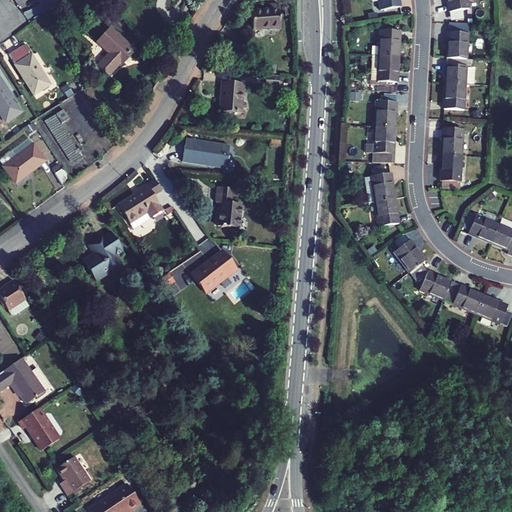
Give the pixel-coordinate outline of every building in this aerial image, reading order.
[(371,0),(372,3),(379,2),(380,11),(400,7),(398,0),(371,0)] [(446,0),(449,13),(462,11),(468,10),(466,0),(446,0)] [(270,10),(251,11),(252,30),(280,28),(278,4),(269,4),(270,10)] [(462,11),(449,13),(450,21),(463,19),(462,11)] [(109,28),(96,43),(109,54),(97,67),(107,77),(119,64),(122,66),(135,52),(109,28)] [(372,47),(371,56),(398,57),(399,32),(380,31),(379,47),(372,47)] [(467,34),(448,33),(446,59),(466,60),(467,34)] [(34,95),(50,85),(31,56),(24,46),(9,55),(16,66),(15,66),(34,95)] [(371,56),(370,82),(385,82),(397,83),(398,57),(371,56)] [(446,59),(445,84),(465,85),(474,86),(474,68),(470,68),(471,60),(466,60),(446,59)] [(266,75),(265,86),(278,87),(279,76),(266,75)] [(18,107),(0,79),(0,114),(5,123),(12,119),(13,115),(11,111),(18,107)] [(222,82),(219,112),(241,114),(243,84),(222,82)] [(445,84),(444,110),(463,111),(465,85),(445,84)] [(376,102),(374,128),(394,129),(395,103),(376,102)] [(69,119),(63,110),(56,115),(62,124),(69,119)] [(77,150),(55,116),(46,121),(73,163),(81,157),(79,154),(81,153),(78,149),(77,150)] [(373,145),(366,145),(366,153),(372,153),(372,163),(392,164),(394,129),(374,128),(373,145)] [(443,130),(441,155),(461,156),(462,131),(443,130)] [(84,142),(79,134),(75,136),(80,144),(84,142)] [(16,157),(33,145),(29,139),(12,152),(16,157)] [(185,140),(184,146),(198,148),(199,142),(185,140)] [(184,146),(182,162),(226,169),(229,147),(199,142),(198,148),(184,146)] [(3,167),(15,184),(45,161),(33,145),(16,157),(12,152),(0,160),(0,162),(4,167),(3,167)] [(441,155),(440,181),(442,181),(458,182),(460,182),(461,156),(441,155)] [(52,169),(55,173),(62,169),(59,164),(52,169)] [(70,181),(62,169),(55,173),(55,174),(62,186),(70,181)] [(374,202),(394,199),(390,174),(364,178),(368,203),(374,202)] [(146,186),(153,196),(160,191),(154,181),(146,186)] [(153,196),(146,186),(139,190),(140,191),(117,206),(131,227),(130,229),(131,231),(134,232),(163,213),(153,196)] [(232,189),(217,188),(216,203),(220,204),(217,226),(238,229),(241,205),(230,204),(232,189)] [(374,202),(379,228),(398,225),(394,199),(374,202)] [(475,216),(468,234),(491,244),(499,226),(475,216)] [(499,226),(491,244),(508,251),(507,254),(511,256),(511,223),(502,219),(499,226)] [(95,255),(84,263),(96,281),(119,265),(114,256),(122,251),(110,233),(89,246),(95,255)] [(394,253),(409,273),(421,264),(425,261),(409,241),(394,253)] [(222,251),(191,275),(206,294),(236,270),(222,251)] [(427,272),(421,264),(409,273),(420,288),(419,291),(443,301),(451,283),(427,272)] [(30,306),(13,281),(6,285),(7,287),(0,290),(0,298),(11,315),(14,316),(30,306)] [(452,305),(476,315),(483,297),(460,286),(452,305)] [(476,315),(499,325),(507,307),(483,297),(476,315)] [(0,391),(9,385),(11,384),(20,397),(26,405),(44,392),(42,389),(48,384),(39,372),(33,376),(30,372),(21,359),(0,374),(0,391)] [(9,385),(18,398),(20,397),(11,384),(9,385)] [(39,409),(18,423),(23,430),(26,428),(41,451),(59,440),(39,409)] [(74,457),(56,469),(64,481),(59,484),(67,496),(90,481),(74,457)] [(127,485),(89,509),(90,511),(126,511),(127,511),(126,511),(130,511),(141,506),(127,485)]
